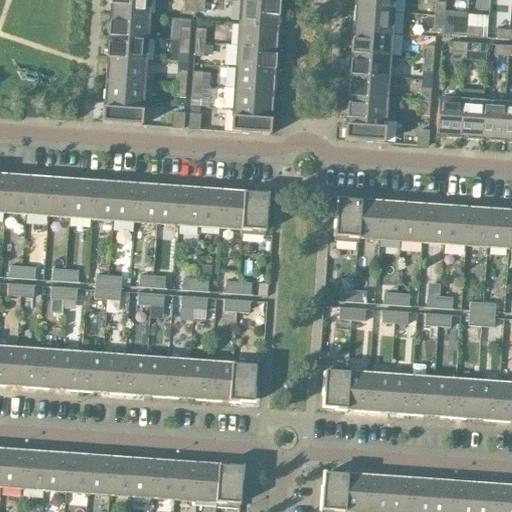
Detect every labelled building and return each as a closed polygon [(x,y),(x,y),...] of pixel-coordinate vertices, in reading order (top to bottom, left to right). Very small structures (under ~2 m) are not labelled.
[(148,18),(148,0),(110,0),(109,15),(148,18)] [(193,13),(194,0),(184,0),(183,12),(193,13)] [(203,13),(204,0),(194,0),(193,13),(203,13)] [(392,13),(392,0),(353,0),(353,11),(392,13)] [(276,27),(278,5),(239,2),(237,24),(276,27)] [(444,4),(434,3),(433,17),(443,17),(444,4)] [(390,35),(392,13),(353,11),(352,32),(390,35)] [(146,40),(148,18),(109,15),(107,37),(146,40)] [(442,31),(443,17),(433,17),(432,30),(442,31)] [(274,49),(276,27),(237,24),(236,46),(274,49)] [(464,38),(465,28),(452,27),(451,37),(464,38)] [(178,42),(188,42),(189,29),(179,28),(178,42)] [(465,28),(464,38),(478,39),(479,28),(465,28)] [(194,43),(204,44),(205,30),(195,29),(194,43)] [(508,41),(508,31),(495,30),(494,40),(508,41)] [(389,57),(390,35),(352,32),(350,54),(389,57)] [(144,61),(146,40),(107,37),(106,58),(144,61)] [(187,56),(188,42),(178,42),(177,55),(187,56)] [(203,57),(204,44),(194,43),(193,56),(203,57)] [(463,54),(464,44),(450,43),(450,53),(463,54)] [(464,44),(463,54),(477,55),(478,45),(464,44)] [(273,70),(274,49),(236,46),(234,68),(273,70)] [(422,60),(432,61),(433,47),(423,46),(422,60)] [(506,57),(507,47),(493,46),(493,56),(506,57)] [(387,79),(389,57),(350,54),(348,76),(387,79)] [(143,83),(144,61),(106,58),(104,80),(143,83)] [(431,74),(432,61),(422,60),(421,74),(431,74)] [(271,92),(273,70),(234,68),(233,89),(271,92)] [(175,85),(185,86),(186,72),(176,71),(175,85)] [(191,86),(201,87),(202,73),(192,72),(191,86)] [(385,100),(387,79),(348,76),(347,97),(385,100)] [(141,104),(143,83),(104,80),(103,102),(141,104)] [(184,99),(185,86),(175,85),(174,98),(184,99)] [(200,100),(201,87),(191,86),(190,100),(200,100)] [(270,114),(271,92),(233,89),(231,111),(270,114)] [(419,103),(429,103),(430,90),(420,89),(419,103)] [(457,140),(479,142),(481,103),(482,93),(461,92),(460,102),(457,140)] [(384,122),(385,100),(347,97),(345,119),(384,122)] [(457,140),(460,102),(437,100),(437,109),(436,109),(435,130),(434,139),(457,140)] [(140,127),(141,104),(103,102),(101,124),(110,125),(131,126),(140,127)] [(428,117),(429,103),(419,103),(418,116),(428,117)] [(500,143),(503,105),(481,103),(479,142),(500,143)] [(511,144),(511,105),(503,105),(500,143),(511,144)] [(268,136),(270,114),(231,111),(230,133),(238,134),(259,136),(259,135),(268,136)] [(182,130),(183,115),(173,114),(172,129),(182,130)] [(198,131),(199,116),(189,115),(188,130),(198,131)] [(382,144),(384,122),(345,119),(344,141),(352,142),(373,144),(382,144)] [(426,148),(426,145),(427,133),(417,132),(416,147),(426,148)] [(25,216),(28,179),(6,178),(3,214),(25,216)] [(46,217),(49,181),(28,179),(25,216),(46,217)] [(68,219),(71,182),(49,181),(46,217),(68,219)] [(90,220),(92,184),(71,182),(68,219),(90,220)] [(111,222),(114,185),(92,184),(90,220),(111,222)] [(133,223),(136,187),(114,185),(111,222),(133,223)] [(155,225),(157,189),(136,187),(133,223),(155,225)] [(176,227),(179,190),(157,189),(155,225),(176,227)] [(198,228),(200,192),(179,190),(176,227),(198,228)] [(219,230),(222,193),(200,192),(198,228),(219,230)] [(241,236),(244,195),(222,193),(219,230),(240,231),(239,236),(241,236)] [(244,195),(241,236),(263,238),(266,196),(244,195)] [(356,244),(359,203),(336,201),(333,242),(356,244)] [(378,241),(380,204),(359,203),(356,244),(357,244),(357,239),(378,241)] [(399,242),(402,206),(380,204),(378,241),(399,242)] [(421,244),(423,208),(402,206),(399,242),(421,244)] [(442,245),(445,209),(423,208),(421,244),(442,245)] [(464,247),(466,211),(445,209),(442,245),(464,247)] [(486,249),(488,212),(466,211),(464,247),(486,249)] [(507,250),(510,214),(488,212),(486,249),(507,250)] [(20,280),(21,268),(8,267),(7,279),(5,279),(20,280)] [(21,268),(20,280),(35,281),(33,281),(34,269),(21,268)] [(63,283),(64,271),(51,270),(50,282),(48,282),(63,283)] [(64,271),(63,283),(78,284),(76,284),(77,272),(64,271)] [(107,289),(107,277),(94,276),(94,288),(91,288),(107,289)] [(150,290),(151,277),(138,276),(137,288),(135,288),(135,289),(150,290)] [(107,289),(122,290),(119,290),(120,278),(107,277),(107,289)] [(151,277),(150,290),(165,291),(165,290),(163,290),(164,278),(151,277)] [(193,293),(194,280),(181,280),(180,291),(178,291),(178,292),(193,293)] [(194,280),(193,293),(208,294),(208,293),(206,293),(207,281),(194,280)] [(236,296),(237,284),(224,283),(223,294),(221,294),(221,295),(236,296)] [(237,284),(236,296),(251,297),(251,296),(249,296),(250,284),(237,284)] [(19,298),(20,286),(4,285),(7,285),(6,297),(19,298)] [(20,286),(19,298),(32,299),(33,287),(35,287),(20,286)] [(62,301),(63,289),(48,288),(50,288),(49,300),(62,301)] [(106,301),(107,289),(91,288),(94,289),(93,300),(106,301)] [(63,289),(62,301),(75,302),(76,290),(78,291),(78,290),(63,289)] [(122,291),(122,290),(107,289),(106,301),(119,302),(119,290),(122,291)] [(351,304),(352,292),(339,291),(338,302),(336,302),(336,303),(351,304)] [(352,292),(351,304),(366,305),(364,304),(365,293),(352,292)] [(149,308),(150,295),(134,294),(134,295),(137,295),(136,307),(149,308)] [(394,307),(395,295),(382,294),(381,306),(379,305),(379,306),(394,307)] [(150,295),(149,308),(162,309),(163,297),(165,297),(150,295)] [(395,295),(394,307),(410,308),(407,308),(408,296),(395,295)] [(192,311),(193,298),(178,297),(178,298),(180,298),(179,310),(192,311)] [(438,310),(438,298),(425,297),(424,309),(422,309),(438,310)] [(193,298),(192,311),(205,312),(206,300),(208,300),(193,298)] [(438,298),(438,310),(453,311),(450,311),(451,299),(438,298)] [(235,314),(236,302),(221,300),(221,301),(223,301),(222,313),(235,314)] [(236,302),(235,314),(248,315),(249,303),(251,303),(236,302)] [(481,316),(482,304),(468,303),(468,315),(465,315),(481,316)] [(481,316),(496,317),(493,317),(494,305),(482,304),(481,316)] [(350,322),(351,310),(335,309),(338,309),(337,321),(350,322)] [(351,310),(350,322),(363,323),(364,311),(366,311),(351,310)] [(393,325),(394,313),(379,312),(381,312),(380,324),(393,325)] [(394,313),(393,325),(406,326),(407,314),(409,314),(394,313)] [(436,328),(437,316),(422,315),(424,315),(423,327),(436,328)] [(480,328),(481,316),(465,315),(467,315),(467,327),(480,328)] [(437,316),(436,328),(449,329),(450,317),(452,317),(437,316)] [(496,317),(481,316),(480,328),(493,329),(493,317),(496,317)] [(0,386),(13,387),(15,351),(0,349),(0,386)] [(34,389),(37,352),(15,351),(13,387),(34,389)] [(56,390),(58,354),(37,352),(34,389),(56,390)] [(77,392),(80,355),(58,354),(56,390),(77,392)] [(99,393),(102,357),(80,355),(77,392),(99,393)] [(121,395),(124,358),(102,357),(99,393),(121,395)] [(143,396),(145,360),(124,358),(121,395),(143,396)] [(164,398),(167,361),(145,360),(143,396),(164,398)] [(186,399),(188,363),(167,361),(164,398),(186,399)] [(229,403),(232,361),(230,361),(230,366),(210,365),(207,401),(229,403)] [(232,361),(229,403),(251,404),(254,363),(232,361)] [(207,401),(210,365),(188,363),(186,399),(207,401)] [(344,411),(347,369),(324,368),(321,409),(344,411)] [(365,412),(368,376),(348,374),(348,370),(347,369),(344,411),(365,412)] [(387,414),(389,377),(368,376),(365,412),(387,414)] [(408,415),(411,379),(389,377),(387,414),(408,415)] [(430,417),(433,380),(411,379),(408,415),(430,417)] [(451,418),(454,382),(433,380),(430,417),(451,418)] [(473,420),(476,384),(454,382),(451,418),(473,420)] [(495,422),(498,385),(476,384),(473,420),(495,422)] [(511,422),(511,386),(498,385),(495,422),(511,422)] [(0,488),(21,490),(24,454),(2,452),(0,480),(0,488)] [(42,492),(45,455),(24,454),(21,490),(42,492)] [(64,493),(67,457),(45,455),(42,492),(64,493)] [(86,495),(88,458),(67,457),(64,493),(86,495)] [(108,496),(110,460),(88,458),(86,495),(108,496)] [(129,498),(132,461),(110,460),(108,496),(129,498)] [(151,500),(153,463),(132,461),(129,498),(151,500)] [(172,501),(175,465),(153,463),(151,500),(172,501)] [(194,503),(196,466),(175,465),(172,501),(194,503)] [(215,509),(218,468),(196,466),(194,503),(214,504),(214,509),(215,509)] [(218,468),(215,509),(238,511),(241,469),(218,468)] [(342,511),(345,477),(322,475),(319,511),(342,511)] [(363,511),(366,478),(345,477),(342,511),(363,511)] [(385,511),(388,480),(366,478),(363,511),(385,511)] [(407,511),(409,481),(388,480),(385,511),(407,511)] [(428,511),(431,483),(409,481),(407,511),(428,511)] [(450,511),(453,484),(431,483),(428,511),(450,511)] [(472,511),(474,486),(453,484),(450,511),(472,511)] [(494,511),(496,487),(474,486),(472,511),(494,511)] [(511,511),(511,488),(496,487),(494,511),(511,511)]
